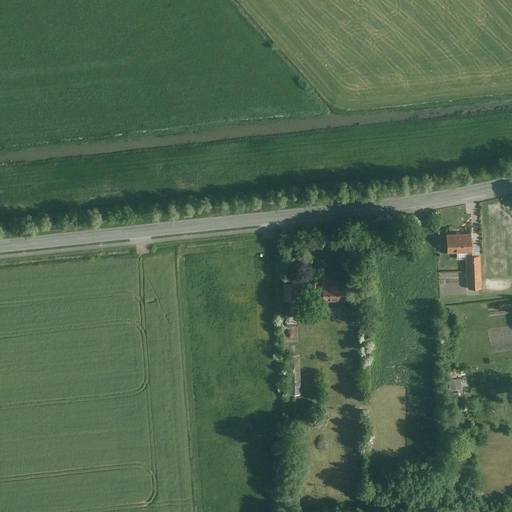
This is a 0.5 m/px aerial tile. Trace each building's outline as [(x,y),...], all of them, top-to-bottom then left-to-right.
[(469,233),(445,235),(446,254),(470,252),(469,233)] [(480,256),(466,257),(467,290),(481,290),(480,256)] [(344,279),(320,280),(322,303),(345,301),(344,279)] [(314,282),(287,283),(288,296),(315,295),(314,282)] [(300,395),(298,360),(288,361),(290,396),(300,395)]
